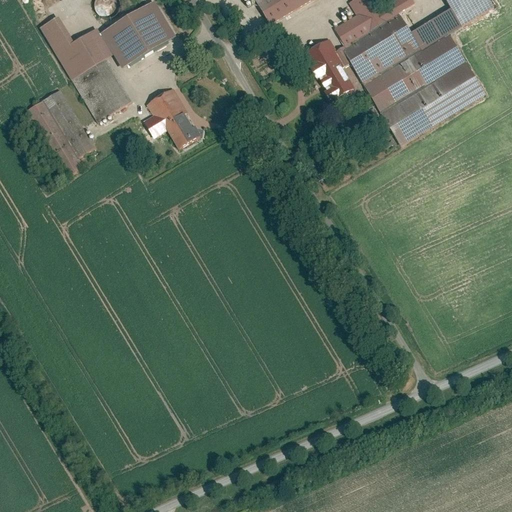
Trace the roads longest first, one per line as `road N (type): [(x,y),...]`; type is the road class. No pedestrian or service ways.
road 1 (unclassified): [(194,0),(428,389)]
road 2 (unclassified): [(157,511),(428,389)]
